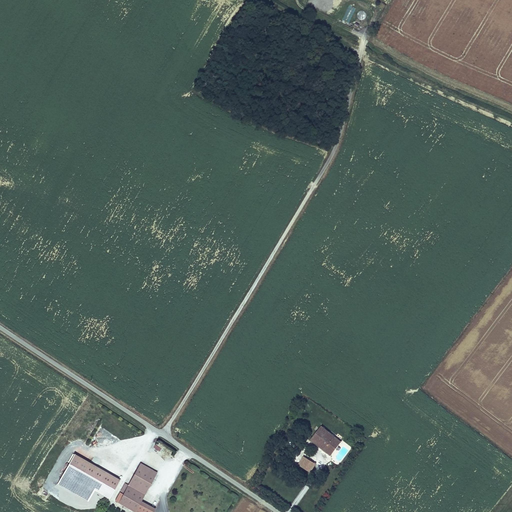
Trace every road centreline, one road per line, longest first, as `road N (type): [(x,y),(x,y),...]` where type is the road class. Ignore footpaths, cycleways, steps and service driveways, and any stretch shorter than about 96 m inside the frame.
road 1 (track): [(163,434),(334,151),(362,44)]
road 2 (unclassified): [(0,327),(278,511)]
